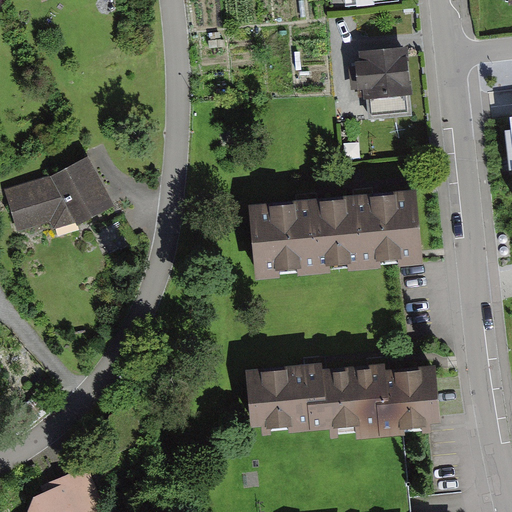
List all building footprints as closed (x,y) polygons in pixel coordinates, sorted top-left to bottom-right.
[(412,36),(362,39),(365,96),(415,94),(412,36)] [(48,176),(8,187),(21,236),(75,222),(79,228),(112,210),(88,157),(48,176)] [(420,192),(254,207),(260,280),(426,264),(420,192)] [(441,371),(250,371),(259,427),(446,431),(441,371)] [(30,511),(78,511),(95,505),(81,473),(58,483),(61,491),(28,505),(30,511)]
